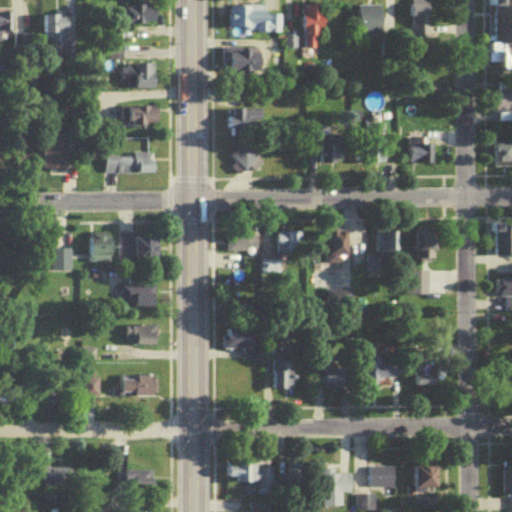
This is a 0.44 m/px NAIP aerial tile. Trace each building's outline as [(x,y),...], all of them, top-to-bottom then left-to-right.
[(511,0),(489,1),(492,59),(503,59),(503,75),(511,74),(511,0)] [(409,41),(429,41),(429,5),(409,5),(409,41)] [(154,31),(158,13),(130,7),(126,24),(154,31)] [(323,9),(303,10),(304,54),(317,53),(317,39),(323,39),(323,9)] [(230,10),(230,35),(277,35),(277,18),(266,18),(266,10),(230,10)] [(358,10),(358,38),(382,38),(382,10),(358,10)] [(11,36),(11,18),(0,17),(0,46),(3,46),(3,36),(11,36)] [(69,46),(69,17),(42,17),(42,46),(69,46)] [(286,39),(286,52),(295,52),(296,40),(286,39)] [(262,76),(262,53),(223,53),(223,76),(262,76)] [(119,91),(154,91),(154,67),(119,67),(119,91)] [(511,124),(511,91),(497,92),(497,124),(511,124)] [(121,110),(121,129),(158,129),(158,110),(121,110)] [(229,113),(229,136),(264,136),(264,113),(229,113)] [(319,167),(343,167),(343,130),(319,130),(319,167)] [(40,138),(40,172),(64,172),(64,138),(40,138)] [(434,168),(434,148),(423,148),(423,142),(406,142),(406,168),(434,168)] [(511,143),(492,143),(492,171),(511,170),(511,143)] [(230,160),(246,177),(261,164),(244,147),(230,160)] [(154,177),(154,158),(102,158),(102,177),(154,177)] [(511,227),(495,228),(495,260),(511,259),(511,227)] [(415,234),(416,265),(437,265),(437,233),(415,234)] [(375,235),(375,258),(398,258),(398,235),(375,235)] [(258,236),(227,237),(227,256),(258,256),(258,236)] [(302,236),(285,236),(285,264),(302,264),(302,236)] [(348,268),(348,236),(324,236),(324,268),(348,268)] [(121,239),(121,266),(159,266),(159,239),(121,239)] [(112,240),(86,240),(86,266),(112,266),(112,240)] [(69,252),(49,252),(49,276),(69,276),(69,252)] [(444,272),(427,272),(427,287),(444,287),(444,272)] [(511,316),(511,283),(497,283),(497,301),(505,301),(505,317),(511,316)] [(154,314),(154,289),(121,289),(121,310),(134,310),(134,314),(154,314)] [(156,331),(136,331),(136,350),(156,350),(156,331)] [(255,334),(223,334),(223,354),(255,354),(255,334)] [(371,363),(371,383),(404,383),(404,363),(371,363)] [(272,395),(294,395),(294,367),(272,367),(272,395)] [(414,391),(440,391),(440,367),(414,367),(414,391)] [(321,372),(322,393),(348,392),(347,371),(321,372)] [(511,374),(503,374),(503,399),(511,399),(511,374)] [(157,401),(157,381),(120,381),(120,401),(157,401)] [(511,491),(511,465),(502,466),(502,491),(511,491)] [(352,473),(341,473),(341,466),(316,466),(316,489),(352,489),(352,473)] [(226,467),(226,487),(270,487),(270,467),(226,467)] [(413,470),(413,498),(440,498),(440,470),(413,470)] [(71,492),(71,472),(46,472),(46,492),(71,492)] [(394,472),(367,472),(367,493),(394,493),(394,472)] [(126,474),(126,495),(155,495),(155,474),(126,474)] [(374,511),(374,499),(356,500),(355,511),(374,511)]
